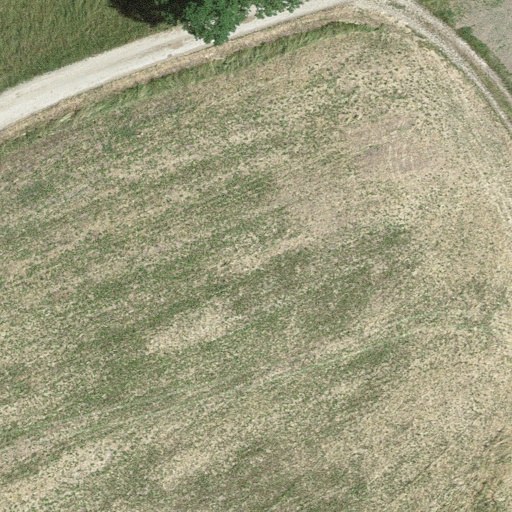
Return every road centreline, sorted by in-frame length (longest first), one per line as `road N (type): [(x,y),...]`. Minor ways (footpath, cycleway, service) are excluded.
road 1 (track): [(0,117),(318,0)]
road 2 (track): [(511,117),(434,28),(362,0)]
